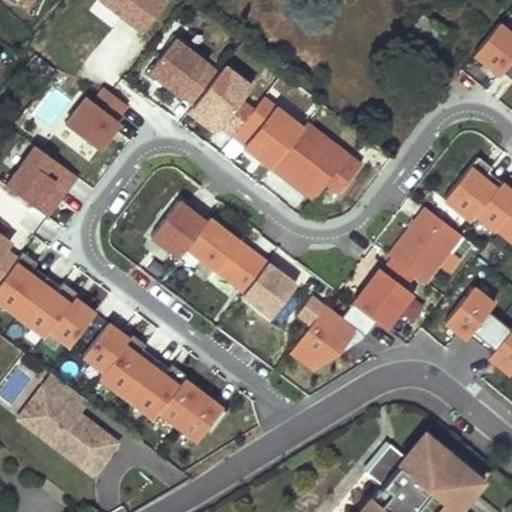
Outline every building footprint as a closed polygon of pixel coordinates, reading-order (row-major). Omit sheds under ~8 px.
[(104,0),(144,31),(167,4),(163,0),(104,0)] [(412,32),(432,47),(444,32),(424,17),(412,32)] [(511,33),(500,24),(475,55),(501,76),(504,72),(511,79),(511,33)] [(175,37),(148,73),(180,98),(208,62),(175,37)] [(116,119),(127,104),(105,87),(94,102),(87,96),(65,124),(99,149),(120,122),(116,119)] [(272,168),(274,165),(303,128),(263,97),(235,133),(247,143),(244,147),(272,168)] [(303,128),(274,165),(287,175),(288,176),(293,170),(325,194),(352,159),(306,124),(303,128)] [(3,184),(48,216),(63,195),(61,193),(75,174),(33,144),(3,184)] [(476,215),(503,183),(490,172),(493,168),(480,157),(445,200),(472,221),(476,215)] [(320,200),(325,194),(293,170),(288,176),(287,175),(284,179),(299,190),(302,186),(320,200)] [(77,176),(75,174),(61,193),(63,195),(77,176)] [(495,231),(511,210),(511,190),(503,183),(476,215),(495,231)] [(248,238),(183,197),(158,235),(223,277),(248,238)] [(461,234),(430,210),(420,223),(416,220),(389,255),(424,282),(461,234)] [(37,262),(24,252),(0,282),(0,302),(18,316),(48,276),(34,266),(37,262)] [(382,261),(353,297),(389,326),(418,289),(382,261)] [(296,284),(267,262),(243,294),(272,316),(296,284)] [(75,297),(78,293),(64,282),(61,286),(48,276),(18,316),(45,336),(49,330),(75,297)] [(448,324),(472,342),(502,302),(478,284),(448,324)] [(296,315),(309,324),(289,352),(321,374),(359,327),(312,292),(296,315)] [(88,300),(78,293),(75,297),(85,304),(88,300)] [(75,297),(49,330),(70,346),(96,312),(85,304),(75,297)] [(104,371),(129,338),(120,330),(109,322),(83,356),(104,371)] [(129,338),(133,334),(123,326),(120,330),(129,338)] [(146,344),(133,334),(129,338),(104,371),(100,377),(127,398),(157,358),(143,348),(146,344)] [(511,337),(499,352),(511,362),(511,337)] [(154,418),(187,375),(173,364),(170,368),(157,358),(127,398),(154,418)] [(0,400),(14,411),(37,377),(19,364),(0,391),(0,400)] [(93,474),(118,442),(85,417),(82,421),(76,416),(79,412),(88,400),(52,373),(43,386),(55,395),(31,427),(93,474)] [(236,406),(193,377),(168,412),(211,441),(236,406)] [(43,386),(19,418),(31,427),(55,395),(43,386)] [(85,417),(79,412),(76,416),(82,421),(85,417)] [(423,436),(404,458),(392,449),(385,457),(381,453),(365,473),(381,486),(359,511),(438,511),(461,484),(456,479),(468,465),(450,450),(446,455),(423,436)] [(453,511),(482,477),(468,465),(456,479),(461,484),(438,511),(453,511)]
